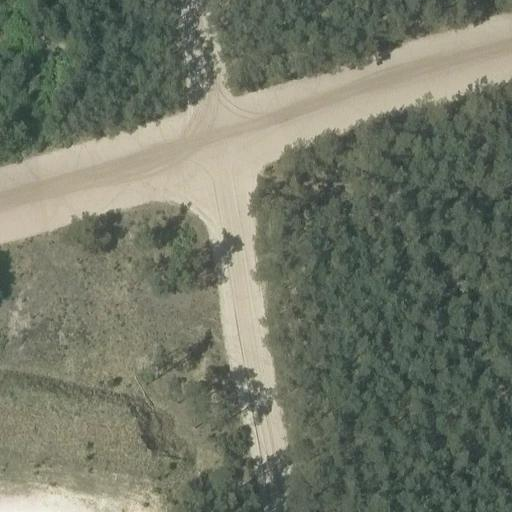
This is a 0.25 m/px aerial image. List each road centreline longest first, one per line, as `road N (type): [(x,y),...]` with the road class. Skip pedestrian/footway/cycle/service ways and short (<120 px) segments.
road 1 (track): [(0,218),(511,56)]
road 2 (track): [(280,511),(190,0)]
